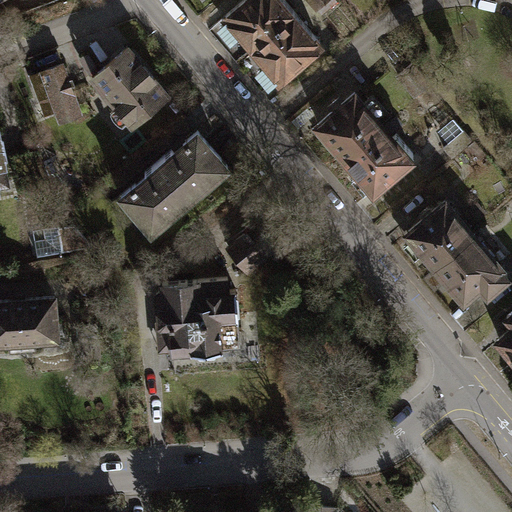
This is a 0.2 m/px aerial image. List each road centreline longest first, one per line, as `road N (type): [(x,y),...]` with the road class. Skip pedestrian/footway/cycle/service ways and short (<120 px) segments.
road 1 (residential): [(0,486),(357,457),(472,375)]
road 2 (residential): [(155,0),(472,375)]
road 3 (residential): [(0,56),(155,0)]
